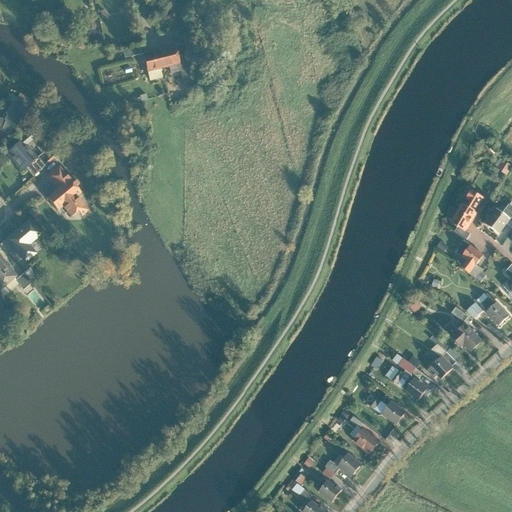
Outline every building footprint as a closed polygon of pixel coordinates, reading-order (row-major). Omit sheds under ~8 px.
[(176,49),(144,57),(148,74),(179,65),(183,81),(193,79),(187,55),(178,57),(176,49)] [(0,131),(9,135),(32,103),(20,96),(6,116),(7,116),(4,122),(0,120),(0,131)] [(37,160),(22,143),(7,156),(22,173),(37,160)] [(497,169),(508,175),(511,166),(511,164),(501,159),(497,169)] [(93,209),(65,176),(49,188),(50,190),(42,196),(52,208),(60,202),(77,222),(93,209)] [(470,191),(451,225),(466,234),(486,200),(470,191)] [(511,223),(511,207),(510,206),(503,215),(497,210),(485,226),(499,237),(510,222),(511,223)] [(30,221),(5,242),(25,266),(39,254),(32,245),(43,236),(30,221)] [(484,256),(465,242),(456,254),(467,261),(462,269),(470,275),(477,267),(484,256)] [(0,292),(17,278),(0,257),(0,292)] [(477,267),(470,275),(476,280),(483,271),(477,267)] [(24,276),(32,285),(38,280),(30,271),(24,276)] [(24,276),(17,282),(25,292),(32,285),(24,276)] [(480,307),(499,329),(511,318),(498,304),(495,306),(489,299),(480,307)] [(482,314),(474,305),(467,312),(474,321),(482,314)] [(468,318),(456,309),(452,315),(464,324),(468,318)] [(466,326),(451,341),(460,350),(464,347),(471,354),(483,344),(466,326)] [(445,354),(441,358),(451,368),(455,364),(445,354)] [(441,358),(425,372),(434,381),(437,378),(441,382),(454,371),(451,368),(441,358)] [(416,370),(404,361),(399,368),(411,377),(416,370)] [(397,386),(404,377),(398,372),(391,382),(397,386)] [(416,382),(405,394),(419,404),(428,392),(416,382)] [(406,414),(391,403),(382,415),(397,425),(406,414)] [(344,423),(348,414),(343,411),(339,421),(344,423)] [(369,455),(379,443),(362,430),(353,441),(369,455)] [(363,464),(349,453),(338,466),(352,477),(363,464)] [(296,480),(301,484),(306,478),(301,474),(296,480)] [(342,490),(329,480),(319,492),(332,502),(342,490)] [(312,495),(299,485),(295,490),(308,500),(312,495)] [(312,499),(301,511),(325,511),(327,510),(312,499)]
